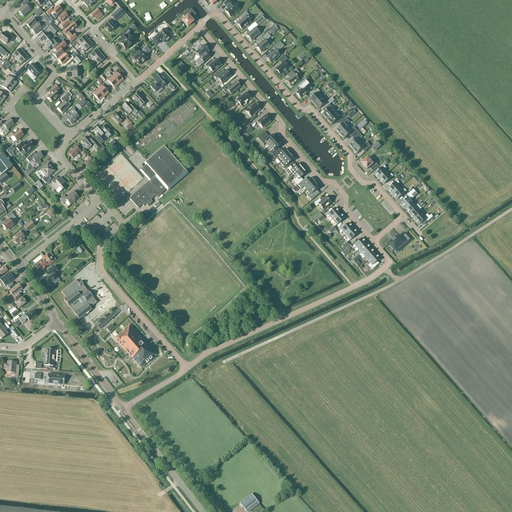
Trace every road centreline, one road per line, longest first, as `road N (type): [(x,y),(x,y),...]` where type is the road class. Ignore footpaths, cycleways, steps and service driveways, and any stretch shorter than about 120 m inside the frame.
road 1 (track): [(511,208),(391,284),(222,362)]
road 2 (residential): [(197,26),(214,11),(298,109),(311,111),(349,154),(362,183),(374,183),(402,216)]
road 3 (residential): [(197,26),(320,181),(345,196),(345,209),(372,242)]
road 4 (residential): [(372,242),(389,262),(375,275),(188,367)]
road 5 (residential): [(188,367),(103,273),(100,243),(77,219)]
road 6 (residential): [(66,137),(197,26)]
road 7 (tertiary): [(203,511),(122,407)]
